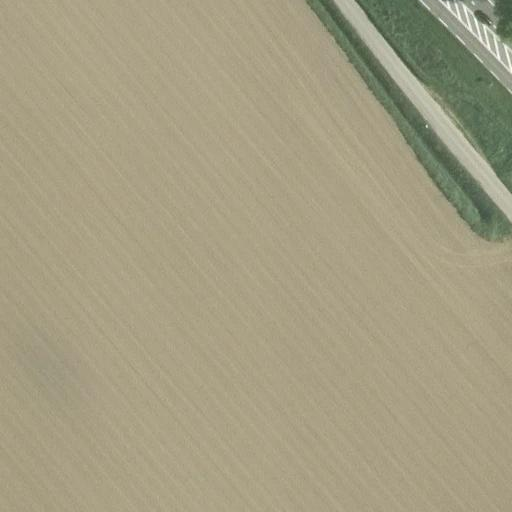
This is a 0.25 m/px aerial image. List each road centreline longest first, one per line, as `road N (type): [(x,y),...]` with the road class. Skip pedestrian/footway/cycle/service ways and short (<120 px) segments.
road 1 (unclassified): [(344,0),(511,210)]
road 2 (primary): [(426,0),(511,87)]
